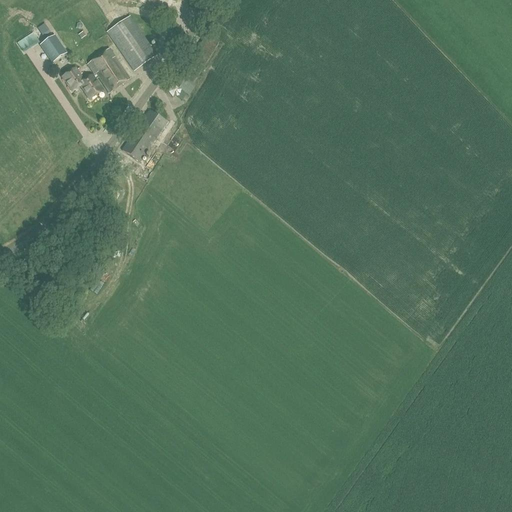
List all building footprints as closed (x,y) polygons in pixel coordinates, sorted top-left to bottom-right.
[(134,71),(157,55),(130,17),(108,32),(134,71)] [(219,44),(206,35),(174,85),(171,86),(168,92),(173,97),(178,97),(182,99),(184,93),(190,96),(196,87),(193,85),(219,44)] [(67,54),(55,36),(40,46),(52,64),(67,54)] [(109,94),(131,80),(116,57),(111,49),(89,63),(96,74),(96,73),(109,94)] [(63,77),(73,92),(81,86),(84,81),(76,68),(63,77)] [(93,76),(84,81),(80,84),(81,86),(90,100),(103,91),(93,76)] [(140,163),(167,123),(150,111),(122,151),(140,163)] [(125,191),(121,189),(122,189),(117,186),(116,185),(114,184),(110,190),(105,197),(110,200),(117,204),(125,191)] [(115,289),(111,296),(116,300),(120,293),(115,289)] [(91,291),(85,307),(93,310),(99,294),(91,291)]
